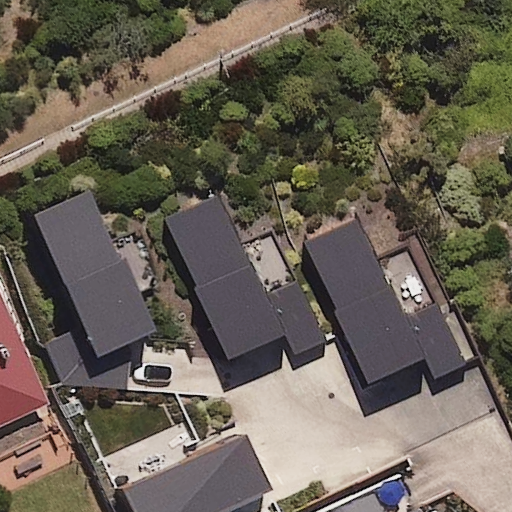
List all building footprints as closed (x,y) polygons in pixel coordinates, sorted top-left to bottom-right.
[(243,246),(219,193),(169,217),(232,352),(287,326),(297,349),(324,336),(276,231),(243,246)] [(102,251),(77,197),(28,220),(92,358),(144,333),(127,296),(155,283),(134,236),(102,251)] [(379,260),(358,215),(308,237),(370,376),(428,350),(438,372),(479,354),(454,297),(438,305),(411,246),(379,260)] [(0,425),(47,401),(0,307),(0,425)] [(270,511),(236,438),(116,492),(125,511),(270,511)] [(411,511),(393,476),(321,511),(411,511)]
